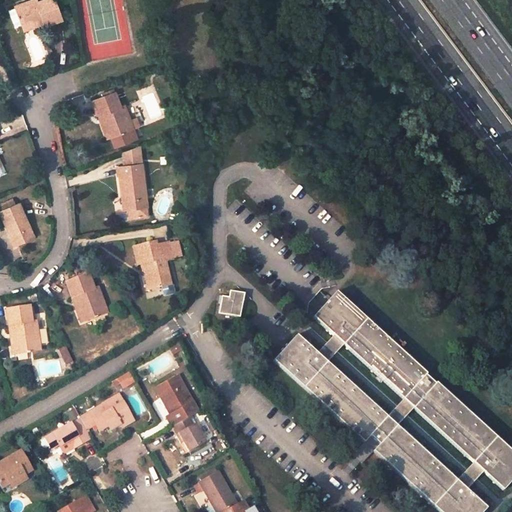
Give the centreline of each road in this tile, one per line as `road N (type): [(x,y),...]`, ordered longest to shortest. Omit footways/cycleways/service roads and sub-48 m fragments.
road 1 (residential): [(37,97),(60,245),(44,270),(0,282)]
road 2 (residential): [(186,321),(0,429)]
road 3 (trunk): [(399,0),(511,148)]
